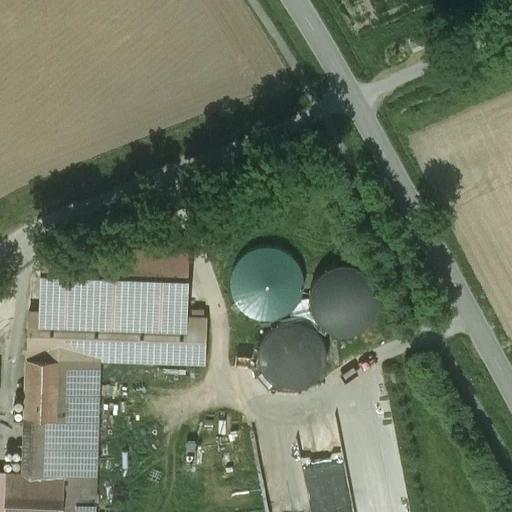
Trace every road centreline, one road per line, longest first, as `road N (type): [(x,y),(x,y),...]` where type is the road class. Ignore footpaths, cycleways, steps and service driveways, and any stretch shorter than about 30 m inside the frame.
road 1 (unclassified): [(353,98),(73,206),(0,246)]
road 2 (tertiary): [(511,390),(353,98)]
road 3 (unclassified): [(511,29),(353,98)]
